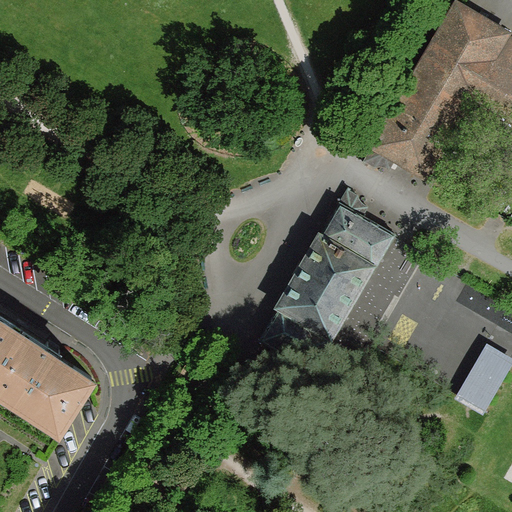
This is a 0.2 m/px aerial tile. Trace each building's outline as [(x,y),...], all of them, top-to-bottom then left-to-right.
[(511,36),(452,2),(369,146),(421,178),(470,100),(511,122),(511,36)] [(276,308),(260,336),(316,365),(394,231),(360,212),(367,201),(344,187),(337,201),(322,230),(315,227),(271,305),(276,308)] [(0,361),(23,326),(0,310),(0,361)] [(23,326),(0,361),(0,381),(42,409),(39,415),(60,428),(93,378),(58,355),(61,350),(23,326)] [(511,367),(511,356),(489,343),(459,394),(487,411),(511,367)]
